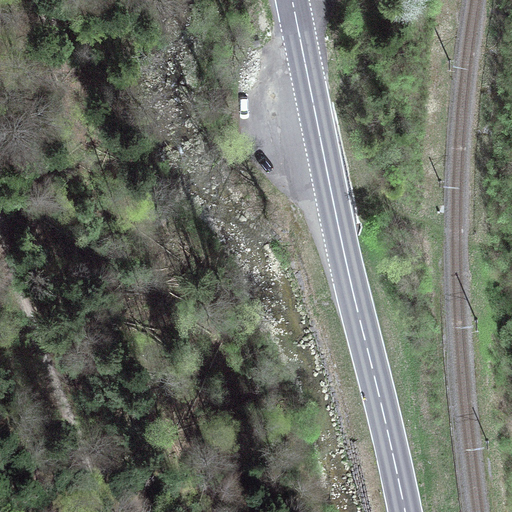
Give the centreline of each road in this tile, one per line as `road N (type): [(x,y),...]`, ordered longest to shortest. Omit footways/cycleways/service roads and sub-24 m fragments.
road 1 (primary): [(406,511),(290,0)]
road 2 (track): [(0,200),(7,257),(85,511)]
